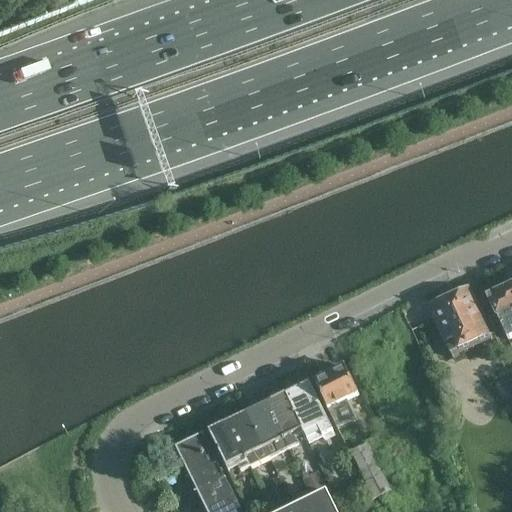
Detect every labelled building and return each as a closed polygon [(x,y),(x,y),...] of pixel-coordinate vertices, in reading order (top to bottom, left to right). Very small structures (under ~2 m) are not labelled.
[(508,341),(511,339),(511,291),(510,288),(488,298),(503,330),(508,341)] [(469,291),(428,310),(433,321),(449,355),(494,334),(488,320),(483,322),(469,291)] [(314,383),(337,430),(356,421),(347,402),(359,396),(345,368),(332,374),(314,383)] [(309,385),(285,397),(303,432),(309,445),(333,434),(309,385)] [(294,436),(303,432),(285,397),(266,406),(288,451),(298,446),(294,436)] [(247,415),(269,460),(288,451),(266,406),(247,415)] [(229,424),(251,469),(269,460),(247,415),(229,424)] [(242,474),(251,469),(229,424),(209,434),(226,468),(237,463),(242,474)] [(199,493),(200,497),(227,483),(221,471),(204,436),(177,449),(178,450),(174,452),(179,463),(183,461),(199,493)] [(392,493),(369,446),(351,454),(374,501),(392,493)] [(320,475),(305,482),(310,494),(325,486),(320,475)] [(241,511),(227,483),(200,497),(207,511),(241,511)] [(281,489),(266,496),(273,511),(288,503),(281,489)] [(335,511),(327,494),(290,511),(335,511)]
